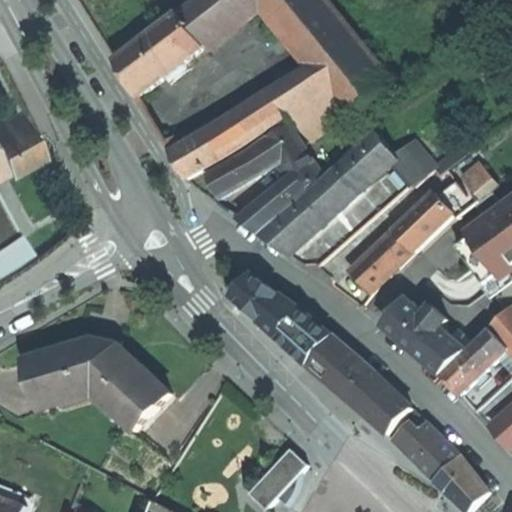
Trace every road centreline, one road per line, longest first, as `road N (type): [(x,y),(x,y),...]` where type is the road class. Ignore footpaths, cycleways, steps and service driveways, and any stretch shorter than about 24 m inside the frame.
road 1 (residential): [(158,221),(288,275),(399,367),(511,481)]
road 2 (tertiary): [(202,305),(418,511)]
road 3 (tertiary): [(18,11),(21,47),(125,242)]
road 4 (tertiary): [(158,221),(49,38),(18,11)]
road 5 (tertiary): [(0,312),(125,242)]
